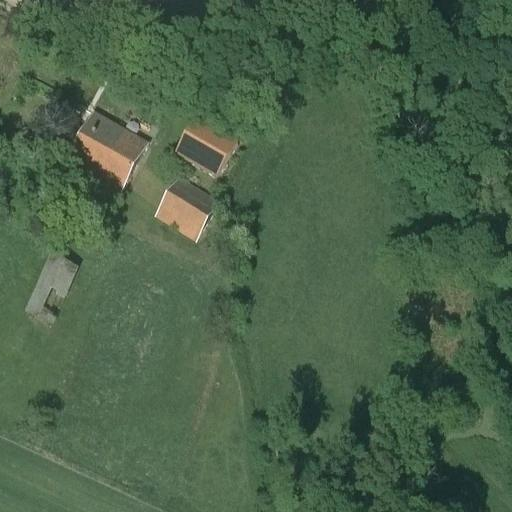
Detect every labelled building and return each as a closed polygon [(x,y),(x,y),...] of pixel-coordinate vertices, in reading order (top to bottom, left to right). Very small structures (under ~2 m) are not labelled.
[(197,104),(217,107),(222,91),(202,86),(197,104)] [(95,119),(69,165),(86,174),(84,178),(120,199),(148,149),(95,119)] [(239,148),(197,125),(176,159),(218,184),(239,148)] [(155,219),(196,246),(221,208),(180,181),(155,219)] [(80,273),(51,260),(25,318),(54,331),(80,273)]
